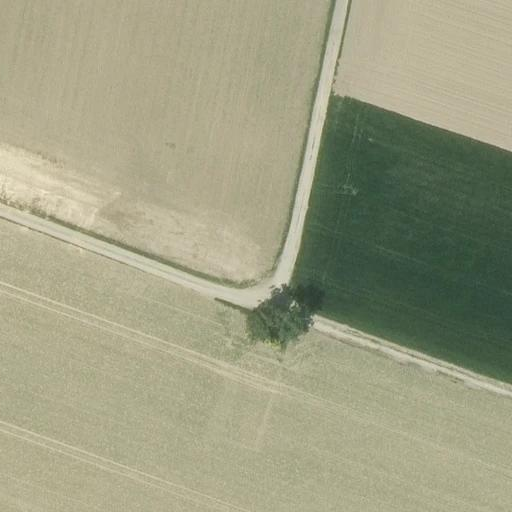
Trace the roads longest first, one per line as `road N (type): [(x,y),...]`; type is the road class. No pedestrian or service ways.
road 1 (track): [(351,0),(275,311)]
road 2 (track): [(275,311),(0,209)]
road 3 (track): [(511,397),(275,311)]
